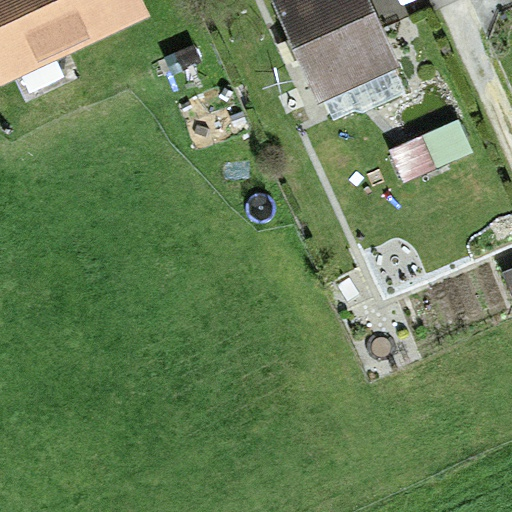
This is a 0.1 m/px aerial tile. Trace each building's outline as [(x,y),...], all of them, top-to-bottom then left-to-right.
[(0,0),(0,79),(149,12),(143,0),(0,0)] [(272,0),(316,96),(399,58),(372,0),(272,0)] [(199,58),(193,43),(166,53),(172,69),(199,58)] [(458,117),(389,146),(402,178),(472,149),(458,117)] [(511,293),(511,264),(502,268),(511,293)]
